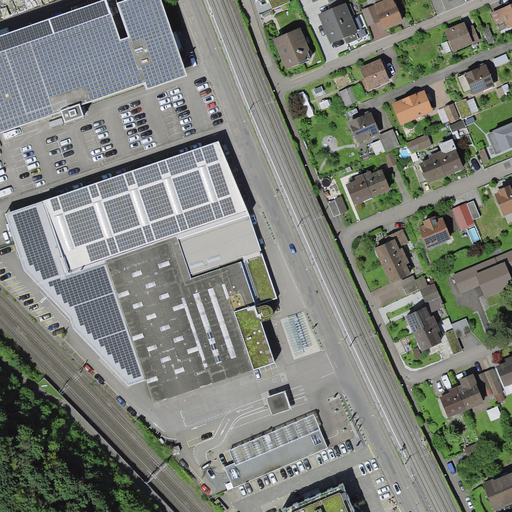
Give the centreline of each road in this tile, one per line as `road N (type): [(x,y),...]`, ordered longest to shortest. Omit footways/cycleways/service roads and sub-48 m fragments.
road 1 (tertiary): [(414,511),(272,210),(190,0)]
road 2 (residential): [(511,167),(339,237),(405,382),(511,339)]
road 3 (residential): [(242,0),(276,87),(481,0)]
road 4 (residential): [(511,43),(359,110)]
road 5 (unknown): [(75,123),(2,149),(19,201),(0,208)]
road 6 (unknown): [(386,453),(265,503),(264,511)]
